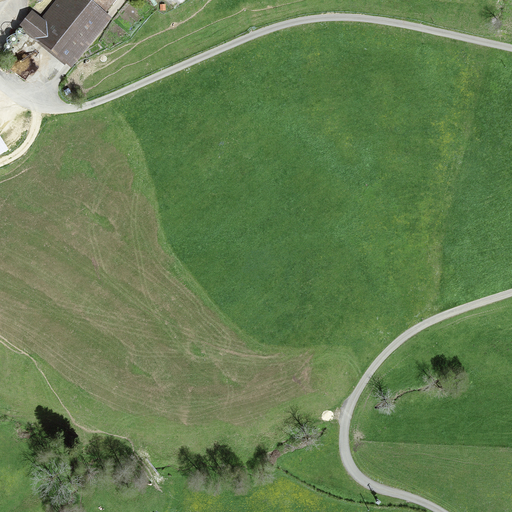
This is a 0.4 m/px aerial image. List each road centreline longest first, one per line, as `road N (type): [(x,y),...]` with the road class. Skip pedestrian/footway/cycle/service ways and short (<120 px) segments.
road 1 (track): [(0,81),(36,107),(74,108),(276,26),(322,17),(412,25),(511,48)]
road 2 (track): [(511,292),(409,333),(376,362),(347,411),(344,452),(354,473),(441,511)]
